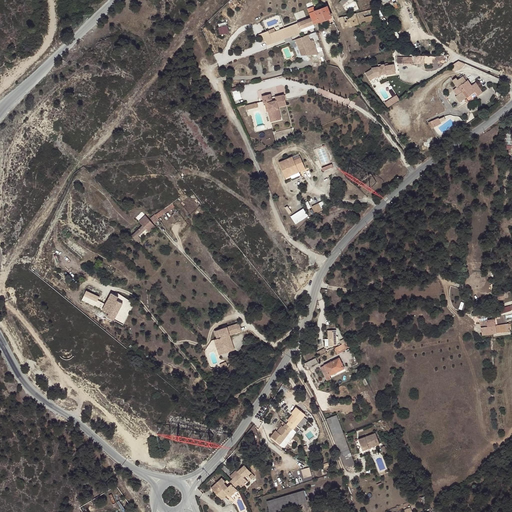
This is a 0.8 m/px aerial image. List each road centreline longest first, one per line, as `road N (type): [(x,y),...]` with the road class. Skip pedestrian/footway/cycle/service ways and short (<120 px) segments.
road 1 (residential): [(326,265),(284,232),(211,70),(262,46)]
road 2 (unclassified): [(326,265),(422,169),(511,104)]
road 3 (unclassified): [(200,473),(261,399),(326,265)]
road 4 (unknown): [(244,93),(302,86),(362,110),(415,176)]
road 5 (unclassified): [(0,340),(36,395),(148,476)]
road 6 (unknown): [(303,322),(268,342),(177,245)]
road 7 (unclassified): [(115,0),(0,109)]
